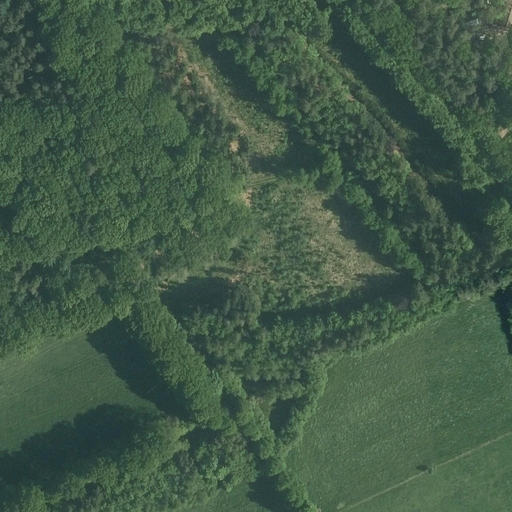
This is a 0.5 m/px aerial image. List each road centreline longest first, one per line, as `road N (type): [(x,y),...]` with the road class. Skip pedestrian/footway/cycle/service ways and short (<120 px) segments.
road 1 (track): [(299,511),(114,224)]
road 2 (track): [(0,244),(114,224),(228,189)]
road 3 (tertiary): [(511,171),(360,0)]
